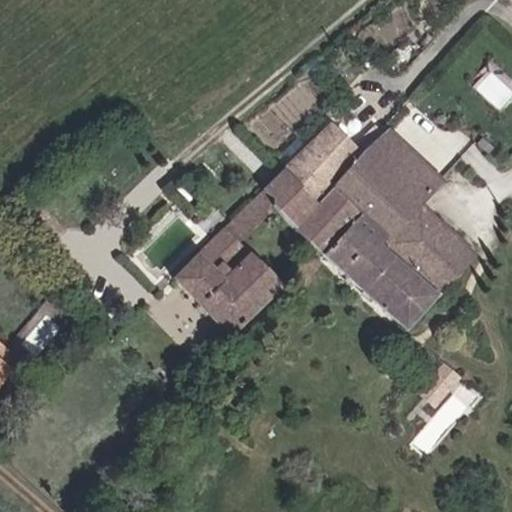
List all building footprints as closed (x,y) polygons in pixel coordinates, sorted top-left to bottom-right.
[(391,181),(414,157),(388,132),(332,187),(327,183),(359,151),(333,128),(265,195),(278,208),(276,211),(319,254),(410,335),(478,263),(423,211),(391,181)] [(446,187),(414,157),(391,181),(423,211),(446,187)] [(229,229),(227,232),(241,246),(276,211),(278,208),(265,195),(229,229)] [(156,257),(177,280),(206,252),(185,230),(156,257)] [(177,280),(175,282),(231,339),(284,289),(241,246),(227,232),(206,252),(177,280)] [(0,378),(17,360),(0,345),(0,378)]
